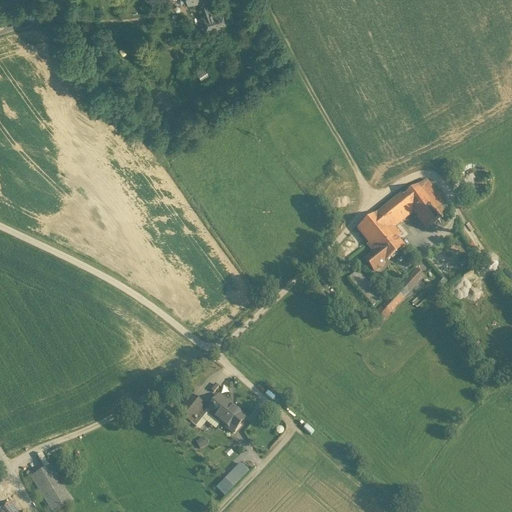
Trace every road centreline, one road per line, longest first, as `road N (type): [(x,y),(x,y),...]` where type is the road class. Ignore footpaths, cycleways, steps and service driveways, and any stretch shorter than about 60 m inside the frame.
road 1 (track): [(223,511),(292,426),(116,281),(0,226)]
road 2 (track): [(342,233),(214,355)]
road 3 (track): [(292,426),(389,511)]
